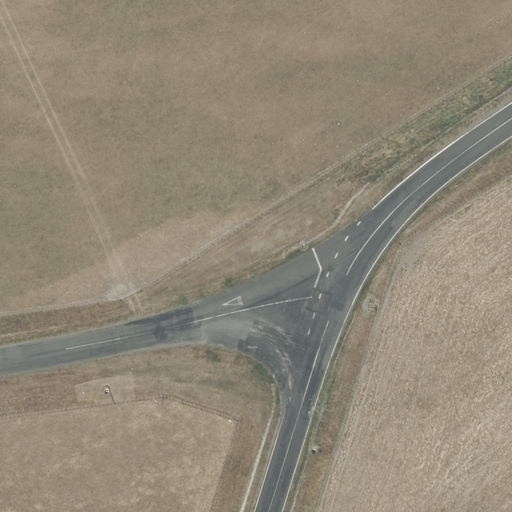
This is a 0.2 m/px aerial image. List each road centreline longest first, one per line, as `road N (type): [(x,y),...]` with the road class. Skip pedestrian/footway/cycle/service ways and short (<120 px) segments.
road 1 (unclassified): [(0,364),(272,313),(333,320)]
road 2 (unclassified): [(333,320),(370,237),(511,120)]
road 3 (unclassified): [(270,511),(333,320)]
